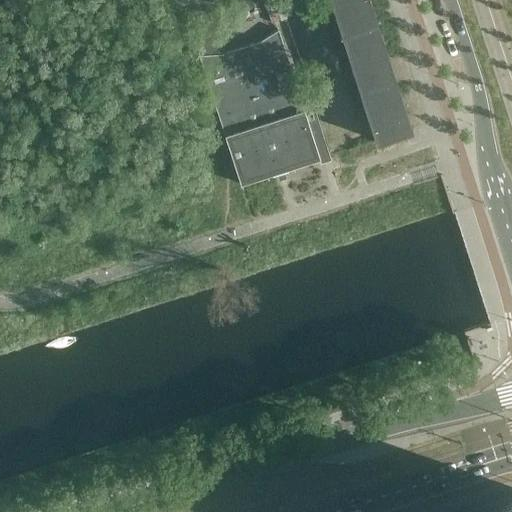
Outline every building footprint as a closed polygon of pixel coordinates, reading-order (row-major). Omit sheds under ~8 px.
[(412,128),(370,0),(329,0),(375,140),(412,128)] [(292,38),(288,25),(282,27),(286,40),(292,38)] [(299,93),(278,29),(259,41),(221,53),(199,54),(224,134),(224,133),(299,109),(295,95),(299,93)] [(319,158),(303,108),(299,109),(224,133),(240,183),(319,158)] [(511,511),(511,490),(468,505),(470,511),(511,511)]
